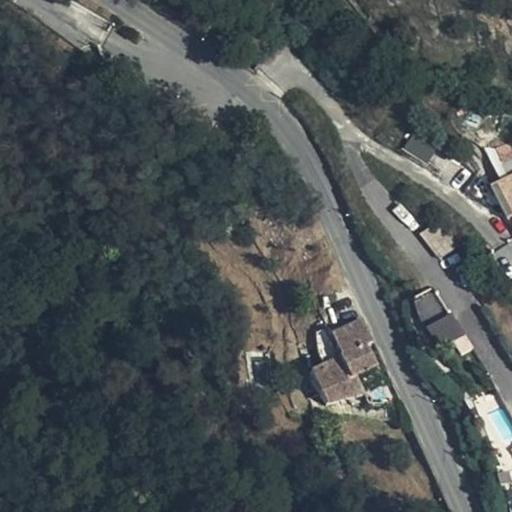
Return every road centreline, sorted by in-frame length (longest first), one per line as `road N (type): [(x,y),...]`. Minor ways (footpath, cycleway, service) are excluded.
road 1 (secondary): [(467,511),(287,130),(218,65),(119,0)]
road 2 (unknown): [(353,143),(394,148),(449,184),(503,243)]
